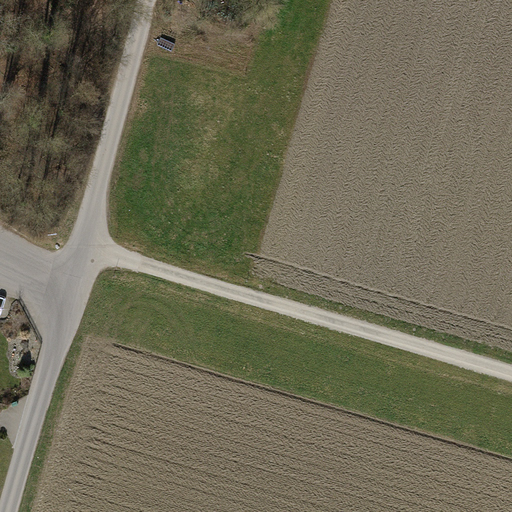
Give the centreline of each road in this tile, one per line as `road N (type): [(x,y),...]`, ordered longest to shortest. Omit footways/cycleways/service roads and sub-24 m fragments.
road 1 (track): [(511,368),(88,245),(154,0)]
road 2 (residential): [(88,245),(14,511)]
